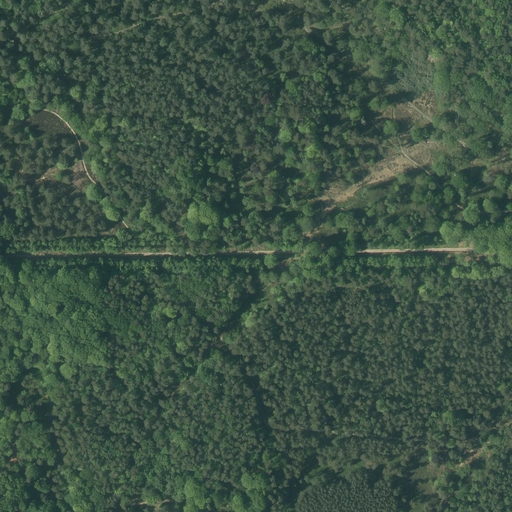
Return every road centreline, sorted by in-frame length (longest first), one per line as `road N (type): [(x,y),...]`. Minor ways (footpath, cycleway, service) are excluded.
road 1 (track): [(511,249),(0,256)]
road 2 (track): [(266,426),(238,472),(195,495),(24,511)]
road 3 (track): [(10,256),(45,357),(49,436),(88,479),(93,507)]
